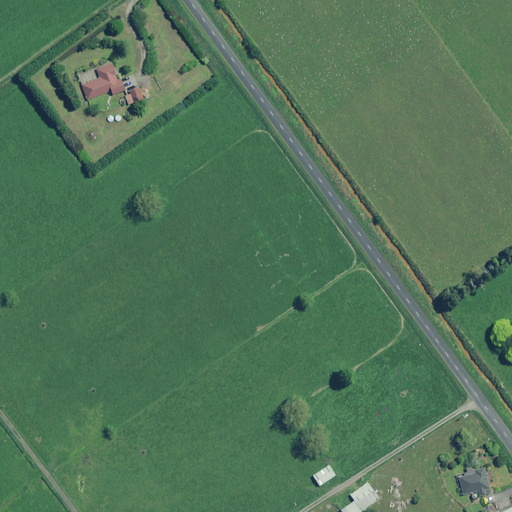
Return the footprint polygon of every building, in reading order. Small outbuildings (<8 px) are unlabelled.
[(118,79),(112,65),(97,70),(100,78),(82,85),(88,100),(112,91),(113,95),(126,91),(121,78),(118,79)] [(127,105),(134,102),(143,99),(140,88),(130,92),(131,94),(124,97),(127,105)] [(336,475),(329,465),(313,476),(320,486),(336,475)] [(489,488),(485,467),(474,470),(475,473),(459,477),(463,495),(479,491),(480,496),(486,495),(485,489),(489,488)] [(364,511),(368,510),(366,508),(380,499),(368,482),(350,495),(355,501),(341,510),(341,511),(364,511)]
